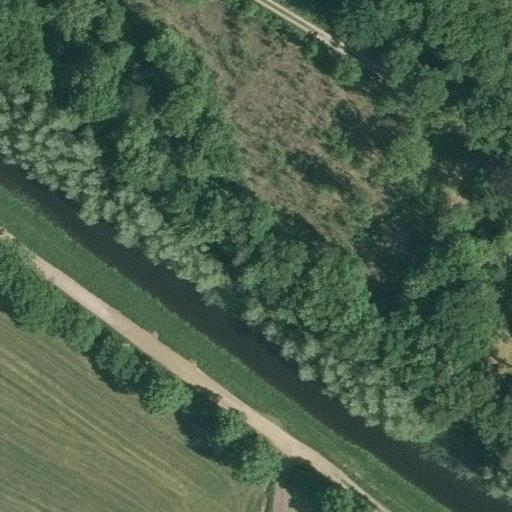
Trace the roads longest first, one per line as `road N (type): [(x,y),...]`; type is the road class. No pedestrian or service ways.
road 1 (track): [(0,239),(382,511)]
road 2 (track): [(511,145),(467,127),(254,0)]
